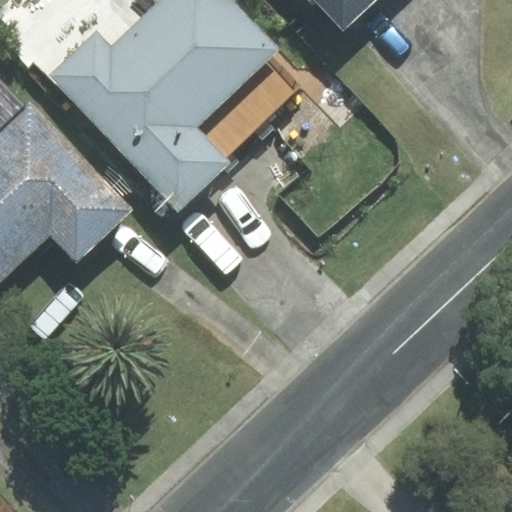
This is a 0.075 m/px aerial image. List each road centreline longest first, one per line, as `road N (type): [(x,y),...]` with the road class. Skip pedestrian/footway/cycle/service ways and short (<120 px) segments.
road 1 (residential): [(511,244),(227,511)]
road 2 (unknown): [(0,417),(84,511)]
